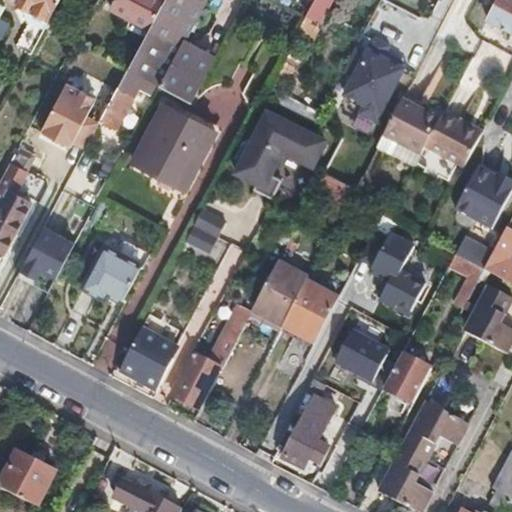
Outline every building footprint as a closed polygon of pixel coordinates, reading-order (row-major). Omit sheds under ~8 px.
[(16,0),(50,18),(59,0),(16,0)] [(113,0),(109,9),(147,30),(163,0),(113,0)] [(128,66),(144,75),(160,84),(192,101),(216,56),(184,39),(204,0),(163,0),(147,30),(129,64),(128,66)] [(314,0),(307,14),(322,23),(333,0),(314,0)] [(511,0),(495,0),(486,17),(511,30),(511,0)] [(399,106),(402,101),(390,95),(404,69),(389,61),(387,53),(391,45),(376,37),(340,103),(388,128),(399,106)] [(110,100),(100,119),(116,127),(144,75),(128,66),(110,100)] [(90,138),(100,119),(88,112),(97,94),(67,79),(42,128),(72,143),(74,139),(86,145),(90,138)] [(216,131),(164,103),(132,160),(157,174),(157,182),(168,188),(176,184),(188,161),(197,165),(216,131)] [(388,128),(375,152),(389,160),(394,148),(418,161),(430,138),(436,125),(412,113),(399,106),(388,128)] [(430,138),(468,158),(485,126),(447,106),(436,125),(430,138)] [(320,140),(268,113),(236,173),(251,182),(249,187),(266,197),(276,179),(265,173),(277,150),(307,165),(320,140)] [(14,156),(0,181),(0,192),(4,195),(0,202),(0,250),(3,252),(31,199),(17,191),(11,188),(25,162),(14,156)] [(188,161),(176,184),(184,189),(197,165),(188,161)] [(25,162),(11,188),(17,191),(31,165),(25,162)] [(496,174),(478,165),(456,208),(493,227),(511,190),(511,177),(504,174),(502,177),(496,174)] [(355,188),(325,173),(316,189),(346,205),(355,188)] [(226,221),(202,208),(194,223),(218,236),(226,221)] [(378,223),(359,258),(392,276),(381,300),(398,307),(396,310),(412,317),(434,268),(411,257),(418,243),(378,223)] [(56,277),(75,241),(44,225),(21,269),(36,277),(41,269),(56,277)] [(494,252),(485,269),(511,283),(511,258),(509,257),(511,250),(511,235),(505,231),(494,251),(494,252)] [(494,252),(465,237),(456,253),(485,269),(494,252)] [(105,245),(84,285),(100,294),(102,289),(123,300),(142,265),(105,245)] [(277,321),(283,324),(307,280),(308,276),(303,273),(278,261),(253,308),(277,321)] [(307,280),(283,324),(315,341),(339,297),(307,280)] [(511,298),(489,286),(465,331),(506,353),(511,340),(511,328),(501,323),(511,299),(511,298)] [(118,371),(158,393),(176,360),(173,359),(177,350),(177,346),(142,328),(118,371)] [(356,328),(338,361),(376,381),(393,348),(356,328)] [(175,392),(200,406),(221,367),(196,353),(175,392)] [(402,353),(385,386),(413,401),(431,368),(402,353)] [(221,375),(208,400),(219,406),(233,382),(221,375)] [(171,399),(198,412),(200,406),(175,392),(171,399)] [(316,393),(282,456),(305,468),(312,453),(320,458),(327,445),(319,441),(325,430),(327,430),(340,405),(316,393)] [(425,403),(401,450),(427,464),(440,439),(454,446),(465,425),(425,403)] [(497,488),(490,501),(509,511),(511,506),(511,447),(492,485),(497,488)] [(427,464),(401,450),(377,494),(412,511),(419,511),(429,494),(415,486),(427,464)] [(18,451),(0,486),(40,506),(57,472),(18,451)] [(181,511),(183,510),(125,479),(116,497),(146,511),(181,511)]
